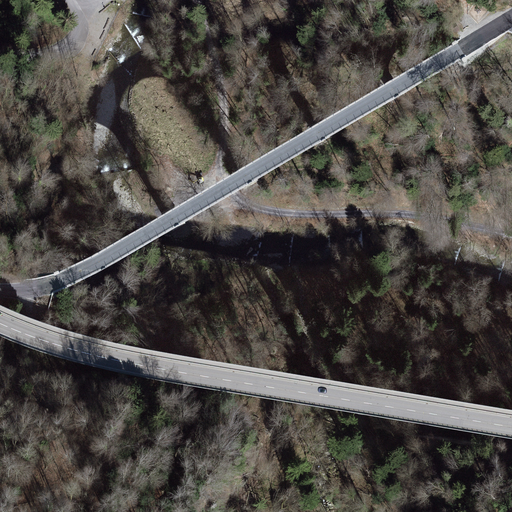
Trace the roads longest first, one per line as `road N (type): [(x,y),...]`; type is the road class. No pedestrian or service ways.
road 1 (secondary): [(511,427),(113,360),(0,323)]
road 2 (track): [(511,235),(394,212),(288,215),(241,198),(224,166),(224,88),(197,0)]
road 3 (track): [(81,19),(152,81),(215,182),(241,198)]
